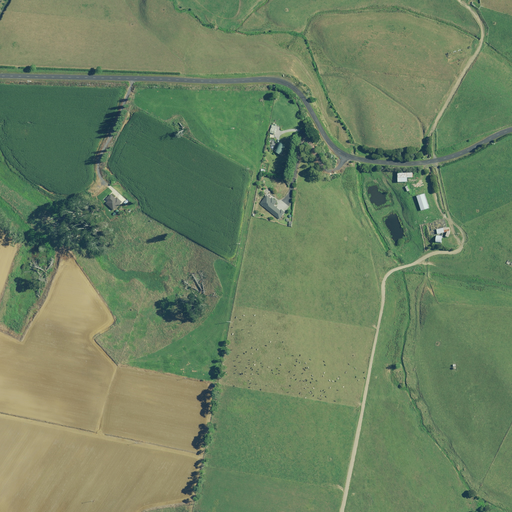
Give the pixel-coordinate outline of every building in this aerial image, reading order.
[(286,145),(280,142),(276,152),(281,154),(286,145)] [(413,177),(413,173),(399,173),(399,182),(408,182),(408,177),(413,177)] [(116,198),(112,194),(107,199),(109,201),(107,203),(114,211),(123,202),(118,197),(116,198)] [(429,208),(425,194),(418,196),(422,210),(429,208)] [(271,199),(267,195),(260,204),(280,219),(285,212),(282,209),(281,210),(275,205),(278,201),(273,197),(271,199)]
